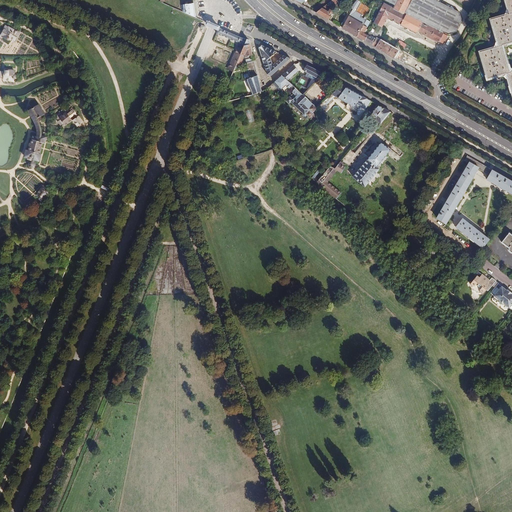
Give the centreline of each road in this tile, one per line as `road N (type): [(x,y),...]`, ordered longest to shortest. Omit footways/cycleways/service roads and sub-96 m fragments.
road 1 (track): [(482,511),(449,398),(400,318),(254,191),(158,159)]
road 2 (primary): [(250,0),(298,37),(511,156)]
road 3 (primary): [(511,147),(266,0)]
road 4 (residential): [(463,148),(296,55)]
road 5 (residential): [(463,148),(426,217),(471,253)]
